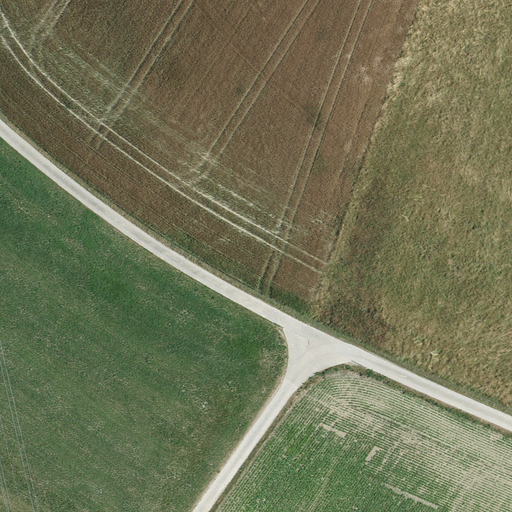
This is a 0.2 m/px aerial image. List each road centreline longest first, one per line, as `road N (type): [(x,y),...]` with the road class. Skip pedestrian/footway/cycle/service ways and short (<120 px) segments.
road 1 (track): [(511,426),(326,342),(160,252),(33,160),(0,121)]
road 2 (track): [(326,342),(206,511)]
